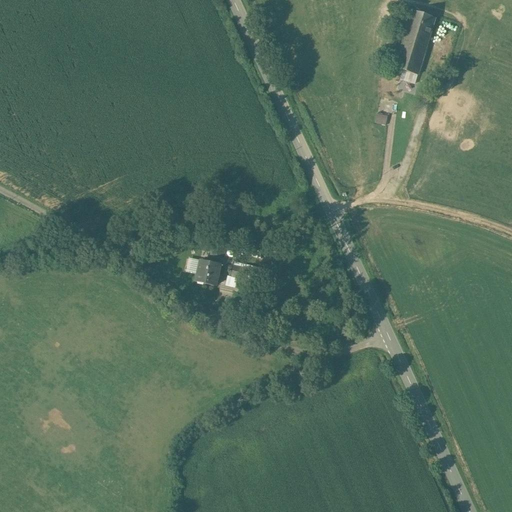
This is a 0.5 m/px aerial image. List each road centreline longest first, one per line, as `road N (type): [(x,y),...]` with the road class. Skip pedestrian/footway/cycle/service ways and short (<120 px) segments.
road 1 (residential): [(387,333),(315,354),(234,330),(195,312),(102,243),(0,190)]
road 2 (tertiary): [(234,0),(387,333)]
road 3 (tertiary): [(387,333),(469,511)]
road 4 (track): [(366,200),(455,213),(511,234)]
